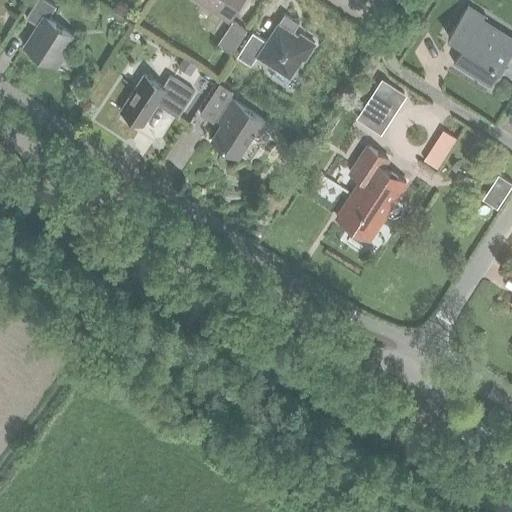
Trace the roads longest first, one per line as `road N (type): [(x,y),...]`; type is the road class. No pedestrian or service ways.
road 1 (residential): [(424,349),(361,321),(0,86)]
road 2 (tertiary): [(409,372),(324,341),(0,130)]
road 3 (residential): [(424,349),(511,218)]
road 4 (tertiary): [(511,464),(468,436),(409,372)]
road 5 (residential): [(511,149),(400,76)]
